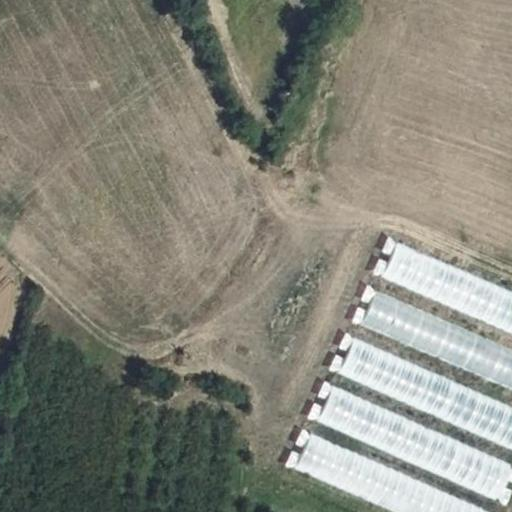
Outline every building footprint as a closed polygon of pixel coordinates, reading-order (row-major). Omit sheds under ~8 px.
[(511,331),(511,294),(394,243),(382,276),(511,331)] [(511,350),(374,290),(360,324),(511,390),(511,350)] [(511,450),(511,408),(345,334),(328,369),(511,450)] [(505,503),(511,487),(511,465),(324,381),(308,417),(505,503)] [(387,511),(487,511),(303,427),(286,468),(387,511)]
